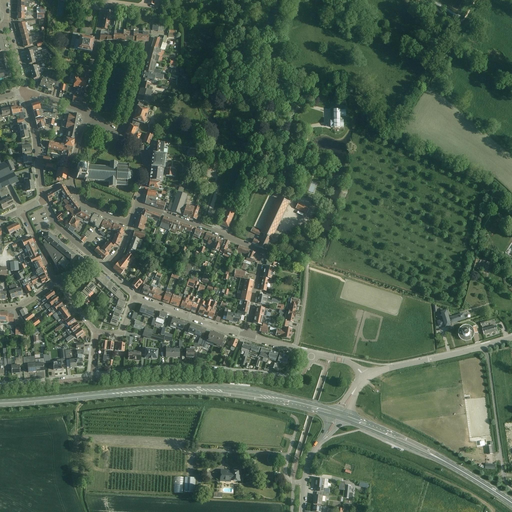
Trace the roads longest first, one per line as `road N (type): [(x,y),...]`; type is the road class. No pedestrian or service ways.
road 1 (primary): [(273,397),(169,389),(0,403)]
road 2 (residential): [(311,356),(290,379),(205,370),(92,378)]
road 3 (residential): [(245,336),(264,255),(136,203)]
road 4 (primary): [(511,503),(449,463),(339,414)]
road 5 (residential): [(122,136),(147,46),(96,43)]
road 6 (residential): [(129,224),(75,195),(70,171),(83,114)]
road 7 (residential): [(503,477),(484,346)]
road 8 (residential): [(363,376),(484,346)]
